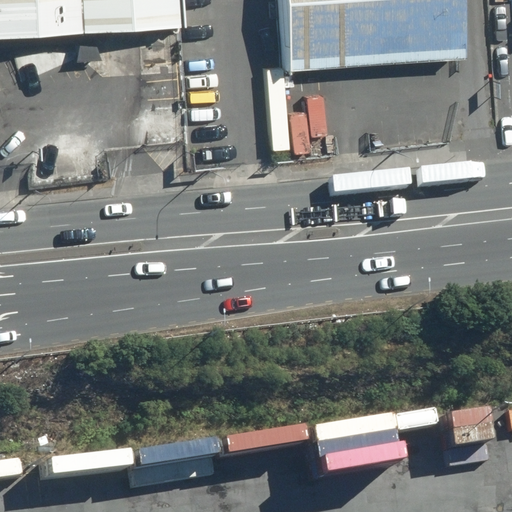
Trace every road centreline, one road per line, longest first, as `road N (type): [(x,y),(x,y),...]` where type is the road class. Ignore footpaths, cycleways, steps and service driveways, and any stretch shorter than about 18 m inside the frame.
road 1 (primary): [(410,225),(334,255),(0,288)]
road 2 (primary): [(0,233),(326,202),(410,225)]
